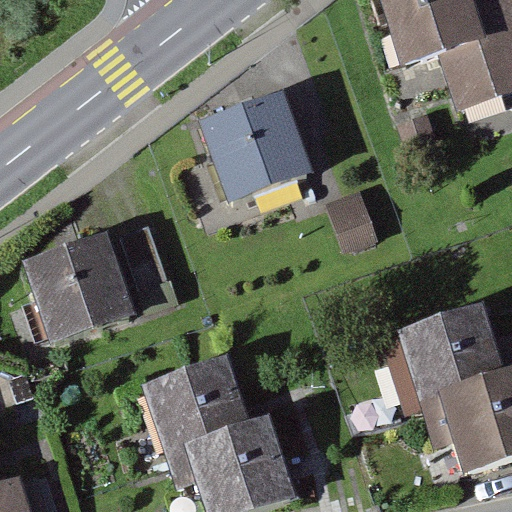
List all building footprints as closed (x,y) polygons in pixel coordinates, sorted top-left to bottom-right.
[(511,0),(384,0),(396,37),(412,32),(422,65),(445,57),(463,113),(511,97),(511,0)] [(278,108),(208,134),(235,207),(305,182),(278,108)] [(364,215),(341,223),(351,253),(375,244),(364,215)] [(149,232),(120,241),(147,317),(175,308),(149,232)] [(103,249),(31,274),(56,347),(128,323),(103,249)] [(478,321),(406,344),(428,414),(500,391),(478,321)] [(174,467),(193,461),(246,442),(222,373),(150,398),(174,467)] [(511,386),(500,391),(428,414),(439,448),(458,442),(470,477),(511,463),(511,386)] [(211,511),(266,511),(289,504),(265,436),(246,442),(193,461),(211,511)] [(0,511),(41,511),(34,488),(0,498),(0,511)]
